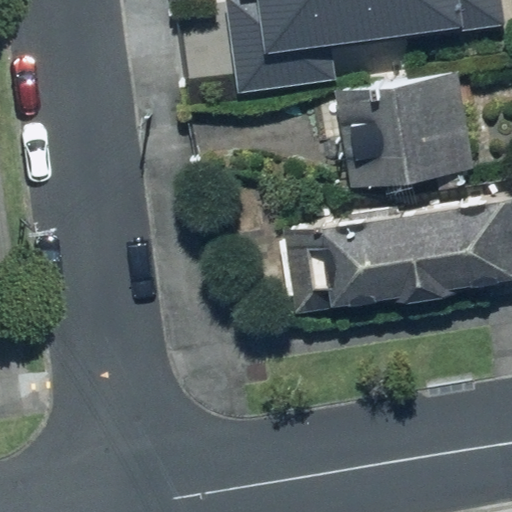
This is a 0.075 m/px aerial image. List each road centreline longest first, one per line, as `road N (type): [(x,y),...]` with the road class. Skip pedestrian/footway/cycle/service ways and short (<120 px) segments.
road 1 (residential): [(130,503),(67,0)]
road 2 (tertiary): [(130,503),(511,440)]
